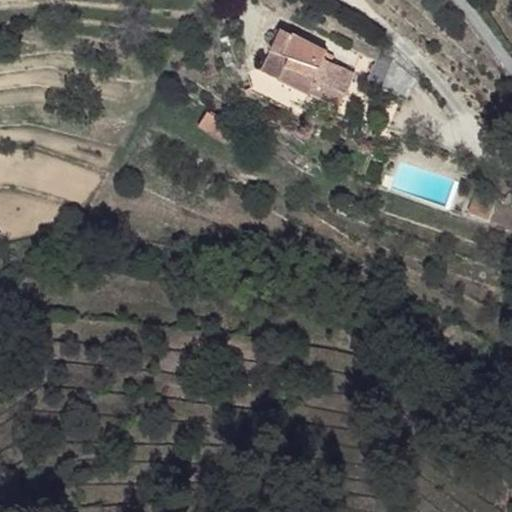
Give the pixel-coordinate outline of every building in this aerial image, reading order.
[(322,46),(278,32),(270,49),(319,62),(321,54),(322,46)] [(415,61),(374,44),(366,72),(408,84),(415,61)] [(351,63),(321,54),(319,62),(270,49),(261,68),(308,88),(314,76),(328,80),(346,84),(351,63)] [(328,80),(314,76),(308,88),(326,93),(328,80)] [(346,84),(328,80),(326,93),(343,96),(346,84)] [(236,121),(210,105),(202,119),(228,134),(236,121)] [(504,176),(484,170),(479,193),(500,198),(504,176)]
